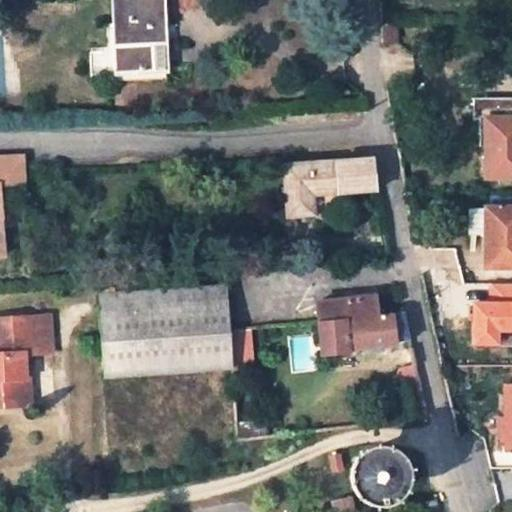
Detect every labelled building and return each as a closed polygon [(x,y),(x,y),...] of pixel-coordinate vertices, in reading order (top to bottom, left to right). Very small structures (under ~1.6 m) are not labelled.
[(91,74),(107,74),(154,73),(152,26),(164,26),(163,0),(112,0),(114,21),(105,22),(106,51),(90,52),(91,74)] [(154,73),(107,74),(107,81),(166,80),(166,72),(166,61),(164,26),(152,26),(154,73)] [(484,178),(511,178),(511,96),(480,96),(480,118),(485,118),(484,178)] [(285,213),(310,212),(310,192),(333,191),(375,189),(374,160),(374,159),(284,162),(285,213)] [(310,192),(310,212),(320,212),(334,201),(335,193),(333,191),(310,192)] [(511,207),(484,208),(484,234),(484,267),(511,267),(511,207)] [(468,234),(484,234),(484,208),(467,208),(468,234)] [(511,284),(490,285),(490,300),(511,299),(511,284)] [(409,339),(402,310),(390,311),(390,316),(376,317),(374,295),(317,299),(319,320),(322,350),(346,347),(347,343),(409,339)] [(252,365),(248,328),(228,329),(225,299),(100,310),(106,380),(232,368),(252,365)] [(500,345),(500,333),(511,332),(511,303),(474,304),(474,345),(500,345)] [(0,400),(8,400),(8,405),(27,404),(25,377),(22,377),(21,354),(24,354),(49,352),(47,317),(0,319),(0,400)] [(403,417),(425,413),(416,372),(414,361),(397,363),(391,373),(400,417),(403,417)] [(511,384),(502,385),(501,450),(511,449),(511,384)] [(426,418),(425,413),(403,417),(400,417),(401,421),(426,418)] [(237,444),(267,439),(264,423),(236,428),(237,444)] [(375,444),(369,445),(363,446),(358,449),(353,452),(349,456),(346,461),(344,467),(343,473),(343,479),(344,485),(346,490),(350,495),(354,499),(359,503),(364,505),(370,506),(376,506),(382,506),(387,504),(393,500),(397,497),(401,492),(403,487),(405,481),(405,475),(405,469),(403,463),(400,458),(396,454),(392,450),(387,447),(381,445),(375,444)] [(425,502),(427,511),(430,511),(439,510),(437,500),(425,502)]
